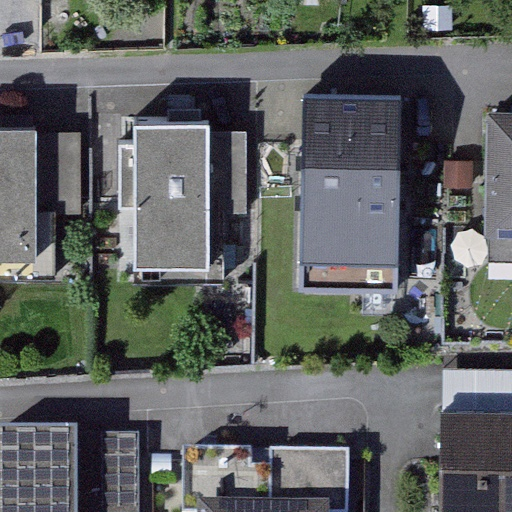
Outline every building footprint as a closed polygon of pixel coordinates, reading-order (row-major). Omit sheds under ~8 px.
[(403,94),(295,94),(295,289),(402,290),(403,94)] [(497,226),(511,226),(511,99),(498,99),(497,226)] [(30,112),(0,112),(0,263),(33,263),(30,112)] [(205,126),(120,126),(120,278),(205,279),(205,126)] [(451,511),(511,511),(511,401),(454,401),(451,511)] [(149,511),(149,435),(87,436),(87,430),(4,430),(4,511),(149,511)] [(196,450),(194,511),(358,511),(361,452),(196,450)]
